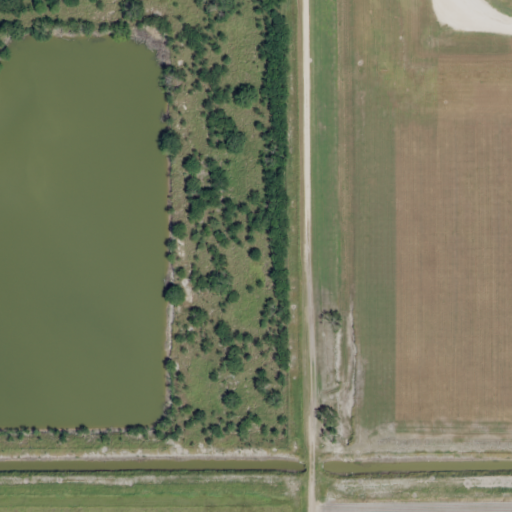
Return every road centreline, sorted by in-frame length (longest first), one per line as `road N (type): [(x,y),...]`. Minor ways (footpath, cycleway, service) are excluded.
road 1 (residential): [(311,511),(313,0)]
road 2 (residential): [(311,435),(511,430)]
